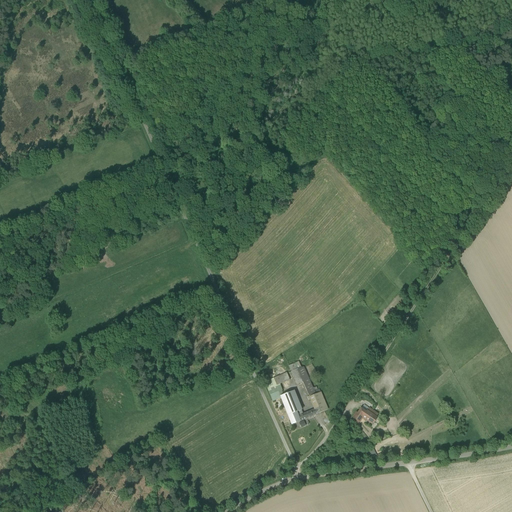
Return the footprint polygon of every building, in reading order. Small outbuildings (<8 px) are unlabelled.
[(314,409),(316,414),(328,410),(319,389),(314,391),(304,367),(301,367),(299,362),(289,366),(297,385),(303,382),(314,409)] [(286,373),(273,379),(276,386),(280,384),(290,380),(286,373)] [(278,391),(276,386),(273,379),(265,382),(270,395),(278,391)] [(279,391),(278,391),(270,395),(273,401),(281,398),(281,396),(279,391)] [(281,398),(288,415),(296,412),(297,414),(302,412),(294,391),(281,396),(281,398)] [(369,408),(367,411),(376,417),(378,414),(369,408)] [(362,417),(372,424),(373,422),(374,422),(376,420),(375,419),(376,417),(367,411),(366,412),(361,409),(358,414),(362,417)] [(300,421),(313,416),(311,411),(298,416),(300,421)] [(296,412),(288,415),(292,424),(300,421),(298,416),(297,414),(296,412)] [(353,418),(359,422),(362,417),(358,414),(356,413),(353,418)] [(364,455),(367,461),(377,456),(376,453),(374,450),(364,455)]
